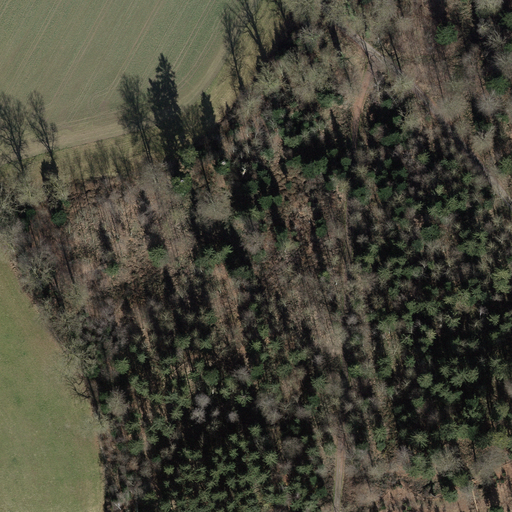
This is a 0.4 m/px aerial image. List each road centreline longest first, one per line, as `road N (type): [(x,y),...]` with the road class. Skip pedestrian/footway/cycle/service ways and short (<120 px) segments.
road 1 (track): [(373,56),(357,111),(336,511)]
road 2 (track): [(511,206),(427,101),(315,0)]
